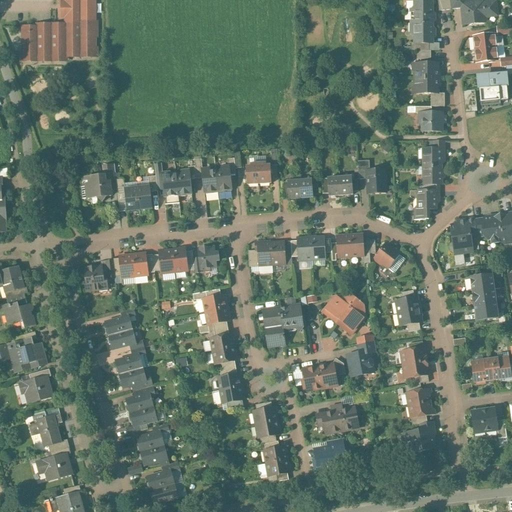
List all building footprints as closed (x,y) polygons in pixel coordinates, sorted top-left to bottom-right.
[(94,0),(65,0),(65,2),(61,2),(61,17),(65,17),(65,24),(37,24),(37,27),(22,27),(23,52),(20,52),(20,62),(31,62),(31,59),(37,59),(37,62),(59,62),(59,58),(81,57),(81,54),(87,54),(87,57),(98,57),(98,48),(95,48),(95,37),(97,37),(97,22),(95,22),(94,0)] [(449,0),(437,0),(439,12),(451,10),(449,0)] [(465,0),(449,0),(451,10),(462,9),(462,5),(466,4),(465,0)] [(432,2),(415,2),(415,10),(411,10),(411,24),(415,24),(432,24),(432,2)] [(466,4),(462,5),(462,9),(464,25),(485,23),(484,17),(496,16),(495,3),(483,4),(483,2),(466,4)] [(432,24),(415,24),(415,33),(417,35),(417,43),(415,43),(415,44),(429,44),(432,44),(432,24)] [(511,26),(497,29),(498,35),(511,33),(511,26)] [(494,35),(474,37),(475,50),(496,48),(495,46),(496,45),(496,42),(495,41),(494,35)] [(429,44),(415,44),(415,43),(411,43),(411,52),(417,52),(429,52),(429,44)] [(496,48),(475,50),(477,63),(497,61),(496,55),(497,54),(497,51),(496,50),(496,48)] [(429,52),(417,52),(417,60),(431,60),(431,52),(429,52)] [(511,58),(501,60),(501,67),(511,65),(511,58)] [(438,64),(416,64),(416,70),(414,70),(414,80),(440,79),(440,76),(438,76),(438,64)] [(497,75),(487,76),(487,78),(478,79),(479,90),(507,88),(505,75),(497,76),(497,75)] [(440,79),(414,80),(414,89),(416,89),(416,95),(430,95),(438,95),(438,94),(438,83),(439,83),(440,79)] [(507,88),(479,90),(480,104),(508,101),(507,88)] [(444,94),(438,94),(438,95),(430,95),(430,107),(431,107),(445,107),(444,94)] [(107,124),(114,124),(115,104),(107,104),(107,124)] [(431,113),(419,114),(419,125),(422,125),(422,133),(441,132),(441,114),(431,113)] [(445,150),(445,142),(432,142),(433,150),(440,150),(445,150)] [(433,150),(426,150),(426,158),(423,160),(424,168),(441,167),(440,150),(433,150)] [(234,159),(227,160),(228,168),(229,168),(230,176),(236,175),(235,170),(234,159)] [(201,160),(194,161),(195,167),(196,179),(203,178),(202,171),(202,170),(201,160)] [(369,161),(358,162),(359,180),(367,179),(367,172),(370,172),(369,161)] [(265,167),(265,164),(258,165),(259,185),(271,184),(270,166),(265,167)] [(114,165),(103,166),(104,176),(115,175),(114,165)] [(162,165),(154,166),(156,177),(157,184),(163,183),(162,175),(163,174),(162,165)] [(251,167),(246,168),(247,186),(259,185),(258,165),(250,165),(251,167)] [(195,167),(188,168),(188,172),(189,172),(190,180),(196,179),(195,167)] [(441,167),(424,168),(418,168),(418,175),(424,175),(426,178),(426,185),(424,185),(424,186),(439,185),(441,185),(441,167)] [(228,168),(221,168),(222,172),(216,173),(218,194),(225,193),(225,191),(231,190),(230,176),(229,168),(228,168)] [(202,170),(202,171),(203,178),(204,193),(211,193),(211,195),(218,194),(216,173),(210,173),(209,170),(202,170)] [(370,172),(367,172),(367,179),(368,194),(386,193),(385,171),(370,172)] [(188,172),(181,172),(182,176),(176,177),(179,198),(185,197),(185,195),(192,195),(190,180),(189,172),(188,172)] [(163,174),(162,175),(163,183),(165,205),(179,204),(179,198),(176,177),(170,177),(170,174),(163,174)] [(104,176),(85,179),(86,188),(91,187),(92,199),(97,199),(102,203),(106,198),(111,197),(109,183),(105,183),(104,176)] [(156,177),(148,178),(149,188),(150,188),(151,193),(157,192),(157,184),(156,177)] [(351,178),(339,179),(341,196),(353,195),(352,193),(352,181),(351,178)] [(339,179),(327,179),(329,194),(329,197),(341,196),(339,179)] [(124,180),(116,181),(117,189),(125,188),(124,180)] [(311,181),(299,182),(301,200),(313,199),(313,196),(311,181)] [(299,182),(288,183),(289,199),(289,201),(301,200),(299,182)] [(149,188),(137,189),(140,211),(152,209),(151,193),(150,188),(149,188)] [(137,189),(124,191),(127,212),(140,211),(137,189)] [(435,192),(420,192),(418,192),(418,200),(421,202),(421,210),(426,210),(435,210),(435,192)] [(421,210),(414,210),(414,221),(426,220),(426,210),(421,210)] [(498,218),(493,219),(492,218),(485,219),(483,221),(482,221),(484,236),(487,235),(488,242),(492,241),(495,244),(502,243),(504,245),(509,244),(511,241),(511,236),(511,214),(508,216),(507,217),(502,217),(500,215),(498,217),(498,218)] [(474,221),(468,222),(470,238),(477,237),(475,223),(474,221)] [(482,221),(475,223),(477,237),(484,236),(482,221)] [(467,224),(455,225),(456,233),(451,233),(454,255),(472,252),(470,238),(468,222),(467,222),(467,224)] [(362,235),(355,236),(355,237),(349,237),(351,258),(364,258),(364,254),(363,240),(362,235)] [(344,236),(336,237),(337,244),(337,255),(338,259),(351,258),(349,237),(344,237),(344,236)] [(477,237),(470,238),(472,252),(479,251),(477,237)] [(324,238),(316,239),(316,240),(311,240),(312,261),(325,260),(325,254),(324,240),(324,238)] [(305,239),(297,240),(297,242),(298,258),(299,262),(312,261),(311,240),(305,240),(305,239)] [(284,243),(276,244),(276,245),(271,245),(272,266),(285,265),(284,243)] [(265,244),(258,245),(258,251),(259,267),(272,266),(271,245),(265,245),(265,244)] [(391,248),(389,248),(385,245),(374,259),(375,260),(375,262),(380,265),(382,265),(388,270),(399,256),(400,255),(391,248)] [(214,249),(198,250),(199,259),(201,274),(211,273),(210,269),(216,268),(215,261),(219,261),(218,255),(215,255),(214,249)] [(185,250),(172,251),(174,273),(188,272),(187,267),(185,253),(185,250)] [(172,251),(159,253),(159,256),(161,272),(162,275),(174,273),(172,251)] [(258,251),(248,252),(249,268),(259,267),(258,251)] [(192,252),(185,253),(187,267),(194,266),(193,259),(192,252)] [(145,254),(132,256),(135,278),(148,276),(148,274),(146,256),(145,254)] [(132,256),(119,257),(119,259),(121,277),(122,279),(135,278),(132,256)] [(152,256),(146,256),(148,274),(154,273),(154,272),(153,256),(152,256)] [(159,256),(153,256),(154,272),(161,272),(159,256)] [(399,256),(388,270),(393,273),(395,273),(404,262),(404,259),(399,256)] [(119,259),(113,260),(113,261),(115,278),(121,277),(119,259)] [(113,261),(101,263),(101,267),(102,267),(103,276),(106,276),(106,280),(115,279),(115,278),(113,261)] [(101,267),(90,269),(90,268),(85,268),(86,281),(85,281),(86,292),(107,290),(106,280),(106,276),(103,276),(102,267),(101,267)] [(18,269),(1,273),(0,270),(0,285),(3,285),(5,292),(11,290),(23,286),(18,269)] [(492,276),(470,279),(470,281),(467,284),(471,287),(472,293),(494,290),(492,276)] [(23,286),(11,290),(13,298),(24,295),(28,294),(25,286),(23,286)] [(220,290),(206,293),(207,300),(221,297),(220,290)] [(494,290),(472,293),(472,294),(474,306),(473,306),(474,307),(496,303),(494,290)] [(413,291),(401,294),(402,300),(414,298),(413,291)] [(13,298),(6,299),(8,305),(0,307),(3,315),(5,315),(8,326),(20,323),(22,331),(36,327),(33,317),(32,317),(31,313),(32,312),(33,310),(32,307),(30,305),(27,306),(24,295),(13,298)] [(207,300),(203,300),(205,313),(226,309),(225,304),(226,304),(225,296),(221,297),(207,300)] [(332,301),(323,313),(337,324),(355,301),(349,296),(332,299),(332,301)] [(402,300),(395,302),(397,315),(419,311),(418,305),(417,298),(414,298),(402,300)] [(355,301),(337,324),(351,335),(364,318),(363,307),(355,301)] [(496,303),(474,307),(476,322),(499,319),(496,303)] [(300,307),(265,312),(266,320),(264,322),(267,337),(269,339),(270,347),(278,346),(278,345),(285,344),(283,330),(295,328),(299,331),(303,327),(300,307)] [(226,309),(205,313),(208,326),(213,325),(227,323),(229,322),(228,315),(227,315),(226,309)] [(134,310),(120,313),(122,319),(128,317),(128,318),(136,316),(134,310)] [(419,311),(397,315),(400,328),(407,326),(419,324),(422,324),(421,316),(420,316),(419,311)] [(122,319),(105,324),(109,337),(132,331),(136,330),(135,324),(132,323),(130,323),(128,318),(128,317),(122,319)] [(227,323),(213,325),(214,332),(228,329),(227,323)] [(419,324),(407,326),(408,333),(420,331),(419,324)] [(228,329),(214,332),(215,339),(229,336),(228,329)] [(132,331),(109,337),(113,350),(129,346),(135,344),(135,343),(132,331)] [(34,333),(10,340),(11,345),(25,342),(25,343),(36,340),(34,333)] [(215,339),(210,340),(212,353),(233,349),(232,343),(233,343),(232,336),(229,336),(215,339)] [(144,348),(142,341),(135,343),(135,344),(129,346),(131,352),(144,348)] [(11,345),(0,348),(0,360),(14,357),(16,365),(13,366),(15,373),(42,366),(40,361),(45,360),(41,346),(32,348),(33,351),(28,352),(25,343),(25,342),(11,345)] [(365,344),(358,346),(360,354),(360,356),(369,354),(376,353),(374,343),(365,344)] [(422,343),(408,345),(409,351),(423,349),(422,343)] [(144,348),(131,352),(132,358),(139,356),(139,357),(146,355),(144,348)] [(233,349),(212,353),(215,366),(222,364),(234,362),(237,362),(235,354),(234,354),(233,349)] [(409,351),(400,353),(402,366),(427,362),(427,358),(426,358),(424,349),(423,349),(409,351)] [(507,353),(497,355),(498,359),(491,360),(494,382),(499,381),(500,382),(505,382),(511,381),(508,353),(507,353)] [(360,354),(348,356),(352,378),(365,375),(364,373),(372,371),(371,368),(373,366),(372,362),(370,360),(369,354),(360,356),(360,354)] [(132,358),(116,362),(120,376),(142,369),(139,357),(139,356),(132,358)] [(187,358),(176,359),(177,368),(188,367),(187,358)] [(491,360),(471,362),(474,386),(485,385),(485,383),(494,382),(491,360)] [(234,362),(222,364),(223,371),(236,369),(234,362)] [(427,362),(402,366),(404,380),(414,379),(428,377),(429,376),(427,367),(428,367),(427,362)] [(298,365),(291,366),(292,375),(300,374),(298,365)] [(333,365),(323,367),(319,367),(323,389),(337,387),(337,384),(339,384),(338,377),(345,375),(344,369),(340,370),(337,367),(334,368),(333,365)] [(319,368),(302,371),(304,380),(302,380),(304,390),(307,390),(307,392),(323,389),(323,390),(323,389),(319,367),(319,368)] [(142,369),(120,376),(123,389),(132,387),(133,391),(152,387),(149,377),(145,378),(142,369)] [(223,371),(218,372),(219,379),(237,375),(236,369),(223,371)] [(49,370),(29,376),(31,381),(19,385),(22,395),(27,394),(30,404),(51,398),(49,389),(48,389),(45,379),(51,377),(49,370)] [(218,379),(217,379),(220,392),(241,388),(240,383),(241,382),(239,375),(237,375),(219,379),(218,379)] [(428,377),(414,379),(415,385),(420,384),(429,383),(428,377)] [(216,379),(215,380),(213,381),(212,382),(212,384),(211,386),(213,393),(212,393),(220,392),(217,379),(218,379),(218,378),(216,379)] [(415,385),(405,387),(406,394),(421,391),(420,384),(415,385)] [(152,388),(134,393),(135,398),(126,401),(130,414),(153,408),(150,399),(155,398),(152,388)] [(241,388),(220,392),(222,405),(226,404),(242,401),(244,401),(243,393),(242,394),(241,388)] [(406,394),(408,407),(429,403),(428,397),(431,393),(430,389),(421,391),(406,394)] [(368,394),(352,397),(354,405),(370,402),(368,394)] [(242,401),(226,404),(228,411),(243,408),(242,401)] [(271,403),(255,406),(256,412),(272,409),(271,403)] [(429,403),(408,407),(410,420),(411,420),(426,417),(435,415),(434,411),(430,409),(429,403)] [(153,408),(130,414),(133,427),(134,428),(138,426),(156,422),(155,415),(157,415),(159,412),(157,407),(153,408)] [(256,412),(253,412),(256,426),(277,422),(275,416),(276,416),(275,408),(272,409),(256,412)] [(354,409),(343,411),(343,412),(338,413),(341,432),(358,429),(356,418),(358,418),(357,410),(355,410),(354,409)] [(495,410),(471,413),(474,434),(497,431),(496,422),(495,410)] [(331,414),(316,416),(318,425),(323,424),(326,435),(341,432),(338,413),(343,412),(343,411),(331,414)] [(60,416),(28,425),(31,438),(41,435),(44,448),(61,443),(56,425),(62,423),(60,416)] [(426,417),(411,420),(412,427),(419,425),(427,424),(426,417)] [(504,421),(496,422),(497,431),(499,448),(508,447),(504,421)] [(277,422),(256,426),(258,440),(275,437),(280,436),(279,428),(278,428),(277,422)] [(427,424),(419,425),(420,431),(404,434),(406,446),(411,445),(413,454),(432,450),(431,441),(434,441),(433,436),(436,435),(433,423),(427,424)] [(167,425),(152,429),(153,435),(160,433),(160,434),(169,432),(167,425)] [(133,427),(126,429),(128,436),(140,432),(138,426),(134,428),(133,427)] [(153,435),(137,439),(141,453),(163,447),(160,434),(160,433),(153,435)] [(275,437),(259,440),(261,445),(264,445),(276,443),(275,437)] [(344,439),(327,442),(328,448),(345,445),(344,439)] [(276,443),(264,445),(265,451),(279,449),(278,442),(276,443)] [(328,448),(315,451),(316,460),(313,461),(315,471),(324,469),(323,466),(340,463),(340,466),(349,465),(347,455),(344,455),(343,447),(346,446),(345,445),(328,448)] [(163,447),(141,453),(144,466),(167,460),(163,447)] [(69,448),(50,453),(51,459),(36,463),(39,473),(45,472),(48,482),(71,475),(68,466),(65,456),(71,455),(69,448)] [(265,451),(263,452),(266,465),(287,461),(286,455),(287,455),(285,448),(279,449),(265,451)] [(287,461),(266,465),(268,478),(275,476),(287,474),(290,474),(289,466),(288,466),(287,461)] [(178,464),(161,468),(163,474),(170,472),(170,473),(180,470),(178,464)] [(163,474),(147,478),(151,492),(174,485),(170,473),(170,472),(163,474)] [(44,474),(38,476),(39,484),(46,482),(44,474)] [(287,474),(275,476),(277,483),(289,481),(287,474)] [(234,491),(232,483),(222,485),(224,492),(234,491)] [(174,485),(151,492),(155,505),(177,499),(174,485)] [(79,486),(63,491),(65,497),(50,501),(52,505),(53,506),(54,507),(55,508),(57,508),(58,509),(60,508),(60,511),(83,511),(79,494),(81,493),(79,486)]
